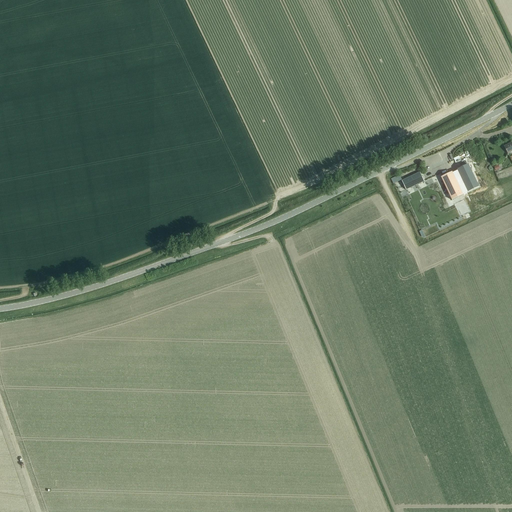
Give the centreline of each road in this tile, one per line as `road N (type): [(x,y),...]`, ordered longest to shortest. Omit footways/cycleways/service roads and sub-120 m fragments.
road 1 (tertiary): [(511,104),(258,228),(86,289),(0,309)]
road 2 (track): [(272,240),(219,243),(269,214),(274,202)]
